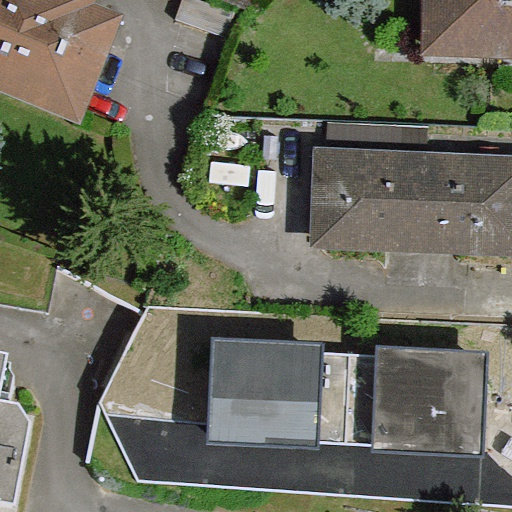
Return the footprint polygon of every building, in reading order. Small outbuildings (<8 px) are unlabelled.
[(0,0),(0,94),(82,127),(122,24),(92,12),(97,0),(0,0)] [(196,0),(184,0),(178,20),(226,37),(235,13),(196,0)] [(511,0),(424,0),(423,50),(511,54),(511,0)] [(511,169),(316,167),(314,254),(377,255),(377,250),(449,249),(451,256),(511,254),(511,169)] [(511,341),(391,337),(389,397),(511,402),(511,341)]
